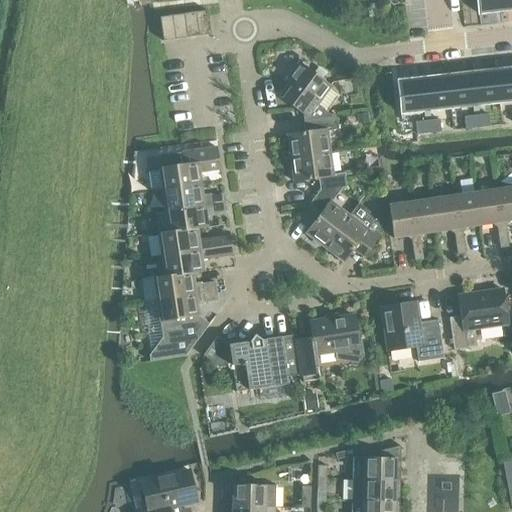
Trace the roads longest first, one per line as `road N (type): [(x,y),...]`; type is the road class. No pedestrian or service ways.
road 1 (residential): [(277,262),(240,30),(293,23),(352,56),(441,44)]
road 2 (residential): [(511,266),(327,294)]
road 3 (residential): [(327,294),(247,313),(235,303),(233,272),(277,262)]
